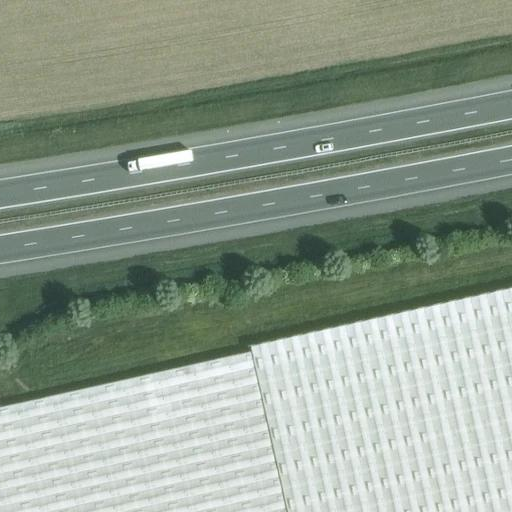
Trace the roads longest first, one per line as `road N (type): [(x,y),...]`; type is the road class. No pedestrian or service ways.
road 1 (motorway): [(511,104),(0,194)]
road 2 (motorway): [(0,246),(511,159)]
